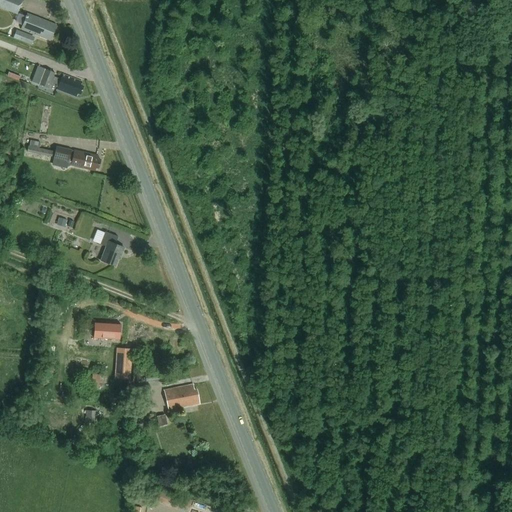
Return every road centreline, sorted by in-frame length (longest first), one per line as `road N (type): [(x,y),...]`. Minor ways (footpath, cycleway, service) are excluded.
road 1 (tertiary): [(275,511),(76,0)]
road 2 (track): [(202,325),(0,247)]
